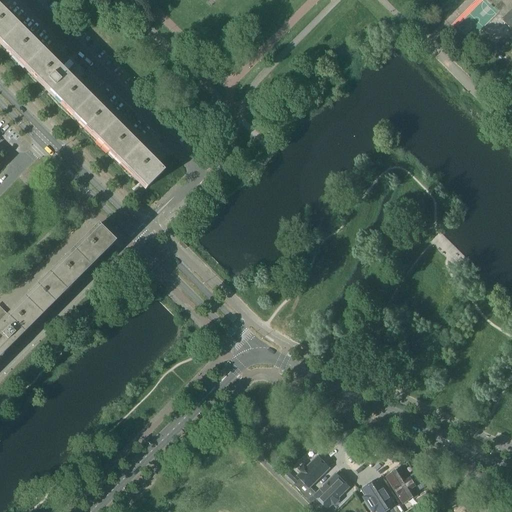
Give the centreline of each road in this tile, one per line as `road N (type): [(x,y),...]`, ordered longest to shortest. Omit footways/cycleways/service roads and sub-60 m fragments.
road 1 (tertiary): [(261,355),(48,137)]
road 2 (tertiary): [(40,145),(234,337),(245,358)]
road 3 (tertiary): [(90,511),(245,358)]
road 4 (tertiary): [(511,472),(358,398)]
